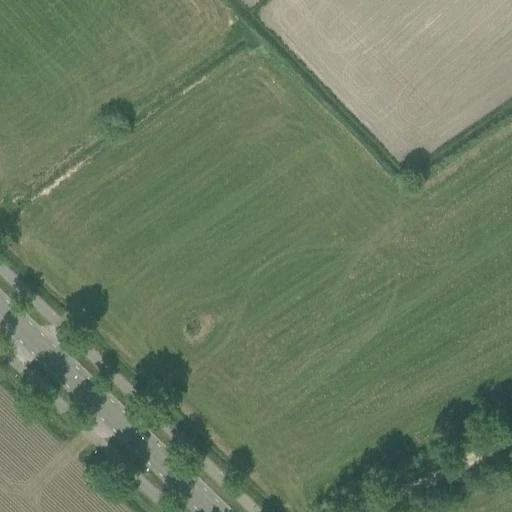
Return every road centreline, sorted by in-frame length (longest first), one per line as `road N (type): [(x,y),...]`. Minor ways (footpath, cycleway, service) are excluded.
road 1 (secondary): [(206,511),(0,312)]
road 2 (track): [(511,443),(373,511)]
